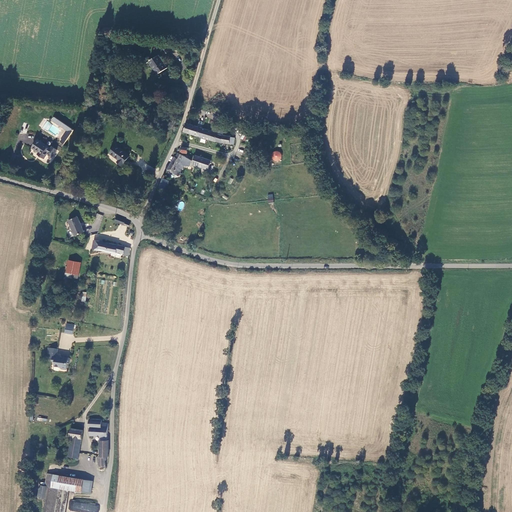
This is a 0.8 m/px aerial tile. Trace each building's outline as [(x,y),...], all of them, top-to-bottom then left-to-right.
[(157,74),(166,69),(158,56),(147,63),(150,67),(151,65),(157,74)] [(60,126),(63,123),(54,117),(52,121),(60,126)] [(192,121),(188,120),(184,132),(209,141),(229,145),(230,139),(230,136),(223,134),(218,133),(203,128),(191,124),(192,121)] [(60,142),(64,144),(73,130),(63,123),(60,126),(67,131),(60,142)] [(51,149),(37,140),(31,148),(39,153),(38,155),(44,159),(47,154),(52,158),(56,152),(57,150),(57,149),(53,146),(52,147),(52,146),(51,149)] [(130,156),(116,145),(109,154),(118,161),(117,162),(122,166),(130,156)] [(281,160),(281,152),(272,152),(272,161),(281,160)] [(174,156),(167,171),(173,173),(172,175),(173,176),(174,178),(176,179),(177,179),(181,173),(185,165),(189,165),(191,160),(183,156),(178,153),(176,157),(174,156)] [(196,155),(193,164),(208,169),(211,161),(196,155)] [(170,181),(163,178),(159,189),(166,192),(170,181)] [(78,217),(69,221),(75,235),(84,232),(78,217)] [(117,217),(115,221),(130,226),(131,224),(125,222),(125,220),(117,217)] [(119,246),(94,241),(93,249),(95,249),(100,250),(116,253),(116,251),(124,253),(126,247),(119,245),(119,246)] [(81,263),(69,260),(66,273),(79,275),(81,263)] [(66,324),(65,332),(73,333),(74,326),(66,324)] [(70,364),(71,358),(56,355),(57,349),(49,348),(49,352),(50,353),(49,357),(50,358),(50,360),(53,361),(52,366),(57,367),(61,369),(66,370),(67,363),(70,364)] [(107,436),(108,424),(106,424),(101,424),(102,420),(90,419),(89,428),(91,428),(90,435),(101,436),(107,436)] [(77,460),(83,430),(70,428),(69,436),(73,436),(69,456),(68,458),(77,460)] [(108,456),(108,440),(107,440),(101,440),(100,440),(100,456),(98,456),(99,466),(100,465),(101,466),(101,467),(103,468),(105,468),(104,465),(106,465),(105,459),(106,459),(106,456),(108,456)] [(59,488),(60,476),(48,474),(46,486),(48,486),(47,492),(58,494),(59,488)] [(93,480),(60,476),(59,488),(64,489),(91,493),(93,480)] [(58,494),(47,492),(44,511),(61,511),(64,489),(59,488),(58,494)] [(78,511),(98,511),(99,504),(70,500),(69,511),(78,511)]
